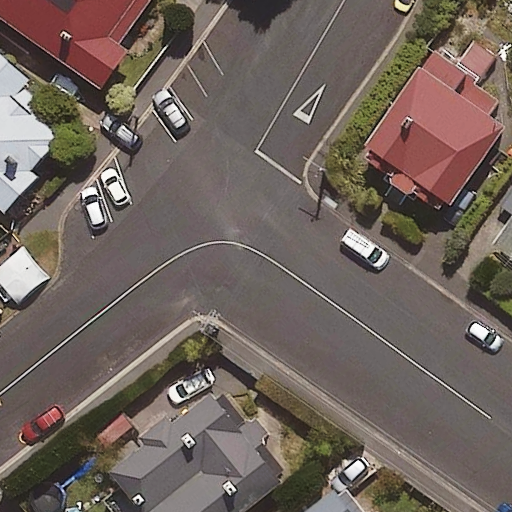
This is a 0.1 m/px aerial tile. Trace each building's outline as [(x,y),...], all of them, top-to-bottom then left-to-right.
[(0,0),(0,8),(100,82),(128,43),(120,37),(146,0),(0,0)] [(443,208),(506,113),(495,105),(501,97),(478,81),(497,52),(461,28),(448,48),(429,36),(365,132),(396,152),(385,169),(443,208)] [(0,47),(0,198),(9,206),(41,170),(32,162),(60,131),(11,88),(26,71),(0,47)] [(511,202),(490,233),(511,249),(511,202)] [(144,432),(108,458),(124,478),(103,494),(116,511),(241,511),(244,510),(225,485),(275,447),(224,381),(217,387),(209,377),(171,406),(163,396),(134,419),(144,432)] [(362,511),(333,476),(290,511),(362,511)]
